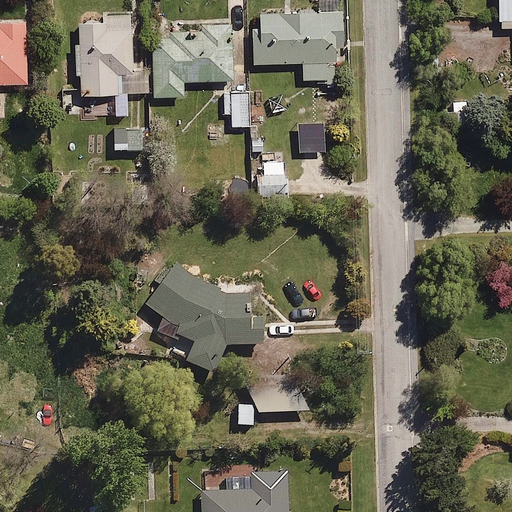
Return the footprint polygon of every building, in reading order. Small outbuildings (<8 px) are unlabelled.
[(511,0),(495,0),(497,29),(511,27),(511,0)] [(292,15),(257,16),(258,29),(252,30),(253,66),(304,64),(304,80),(336,79),(335,50),(342,49),(341,14),(320,14),(319,8),(292,8),(292,15)] [(105,20),(77,21),(79,94),(123,92),(122,70),(134,70),(132,26),(105,27),(105,20)] [(158,49),(152,49),(152,98),(185,97),(185,81),(234,80),(233,21),(201,22),(201,31),(157,32),(158,49)] [(26,24),(0,24),(0,83),(28,82),(26,24)] [(250,94),(221,94),(221,114),(231,114),(231,127),(250,126),(250,94)] [(263,130),(249,131),(249,154),(264,154),(263,130)] [(110,131),(109,153),(140,154),(141,132),(110,131)] [(284,201),(284,164),(263,164),(263,174),(254,174),(254,201),(284,201)] [(173,267),(145,308),(177,330),(173,335),(191,347),(183,360),(209,377),(228,349),(247,347),(261,327),(173,267)] [(234,380),(236,427),(254,427),(253,413),(312,411),(311,377),(234,380)] [(288,511),(289,475),(245,475),(245,494),(202,493),(202,511),(288,511)]
